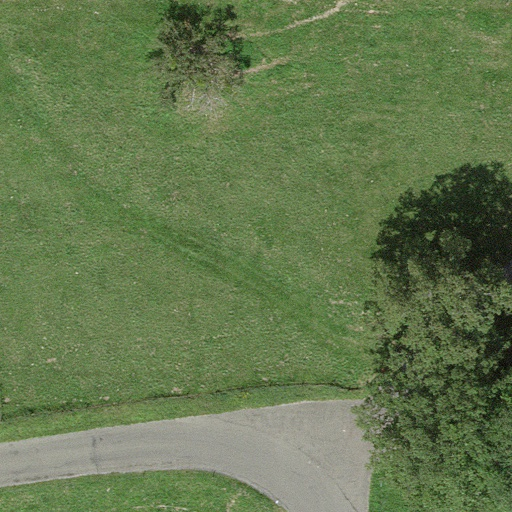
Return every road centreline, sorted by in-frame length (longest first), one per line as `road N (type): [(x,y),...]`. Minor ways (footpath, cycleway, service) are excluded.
road 1 (unclassified): [(322,511),(293,476),(225,451),(121,452),(0,470)]
road 2 (track): [(293,476),(370,432),(480,310),(511,289)]
road 3 (track): [(511,440),(370,432)]
